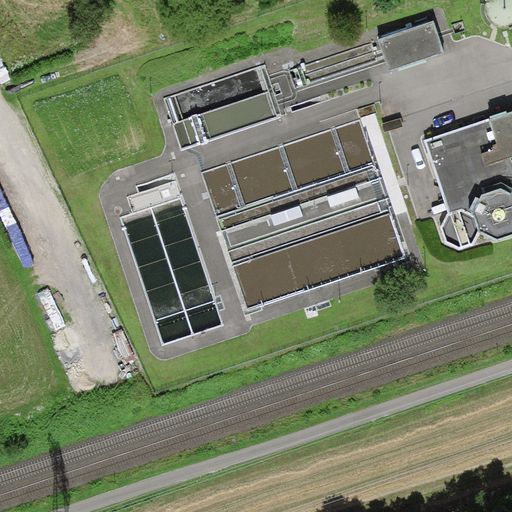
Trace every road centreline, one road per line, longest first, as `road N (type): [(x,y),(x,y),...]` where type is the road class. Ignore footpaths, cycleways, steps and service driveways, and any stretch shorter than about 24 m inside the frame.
road 1 (unclassified): [(85,511),(511,368)]
road 2 (track): [(0,109),(97,310)]
